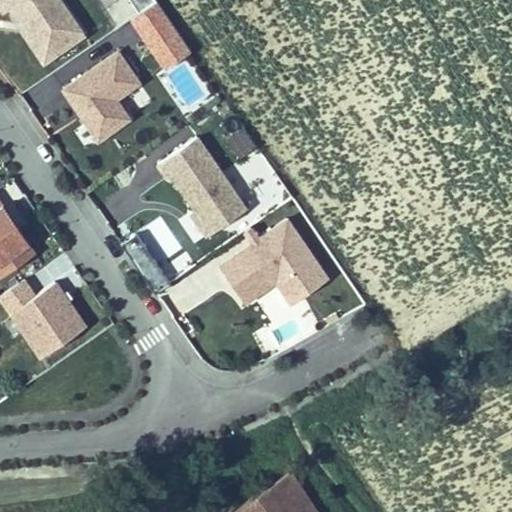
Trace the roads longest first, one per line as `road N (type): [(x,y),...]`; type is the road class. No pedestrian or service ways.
road 1 (residential): [(0,117),(205,419)]
road 2 (residential): [(0,450),(123,444),(205,419)]
road 3 (residential): [(205,419),(390,333)]
